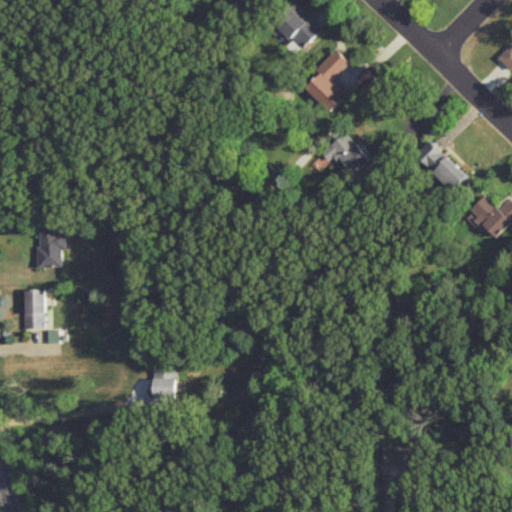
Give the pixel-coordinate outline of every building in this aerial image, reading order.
[(324,29),(300,4),(280,23),(304,48),(324,29)] [(511,65),(511,43),(501,55),(511,65)] [(318,68),(323,73),(309,87),(333,111),(350,94),(334,79),(351,61),(338,48),(318,68)] [(384,167),(349,129),(324,152),(331,159),(339,152),(366,183),(384,167)] [(470,175),(433,140),(419,155),(456,190),(470,175)] [(502,207),(488,194),(473,209),(501,236),(511,224),(511,197),(502,207)] [(41,266),(64,266),(64,250),(68,249),(67,231),(60,232),(60,221),(40,221),(41,266)] [(46,288),(25,289),(26,328),(48,327),(46,288)] [(60,328),(49,328),(50,342),(61,342),(60,328)] [(181,398),(182,361),(158,361),(157,398),(181,398)] [(423,443),(386,444),(386,464),(424,463),(423,443)]
